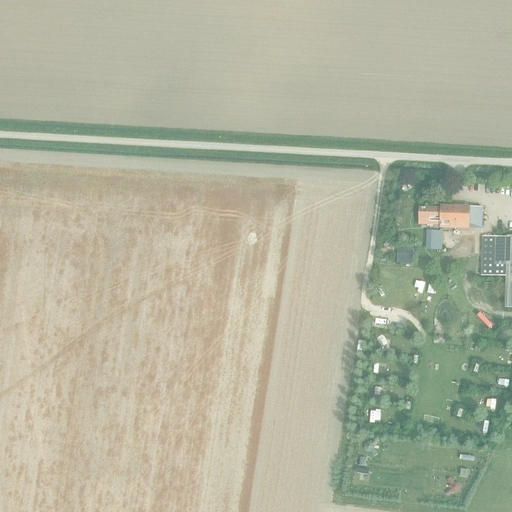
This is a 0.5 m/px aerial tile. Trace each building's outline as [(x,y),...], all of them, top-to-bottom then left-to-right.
[(440,227),(481,229),(482,207),(440,206),(440,209),(419,208),(419,223),(440,224),(440,227)] [(396,234),(393,227),(388,230),(392,237),(396,234)] [(432,243),(442,243),(442,229),(440,229),(440,230),(433,230),(432,243)] [(507,237),(483,236),(482,276),(506,277),(505,310),(511,310),(511,236),(507,236),(507,237)] [(397,246),(396,265),(412,266),(413,247),(397,246)] [(390,367),(390,359),(382,360),(383,368),(390,367)] [(375,405),(374,416),(383,416),(383,406),(375,405)]
